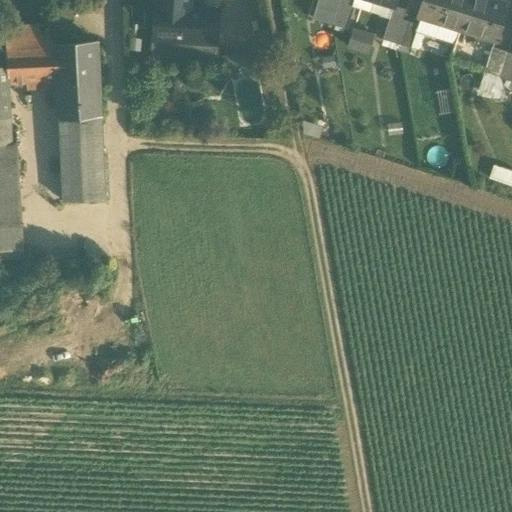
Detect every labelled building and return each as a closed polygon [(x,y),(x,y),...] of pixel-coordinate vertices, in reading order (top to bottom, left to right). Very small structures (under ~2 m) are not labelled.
[(355,0),(317,0),(312,18),(332,24),(347,29),(353,8),(356,0),(355,0)] [(394,5),(376,0),(355,0),(356,0),(353,8),(390,19),(394,5)] [(420,16),(460,29),(468,0),(421,0),(416,15),(420,16)] [(468,0),(460,29),(498,41),(508,7),(486,0),(468,0)] [(383,39),(395,43),(406,9),(394,5),(390,19),(383,39)] [(157,6),(155,6),(152,49),(183,51),(182,57),(216,60),(219,9),(189,7),(157,6)] [(420,16),(418,25),(416,32),(455,44),(460,29),(420,16)] [(403,20),(395,43),(410,48),(416,32),(418,25),(403,20)] [(7,27),(8,50),(53,47),(52,25),(7,27)] [(375,34),(353,27),(346,47),(368,54),(375,34)] [(58,85),(59,117),(99,115),(95,40),(67,42),(67,46),(56,47),(58,85)] [(27,81),(27,87),(58,85),(56,47),(53,47),(8,50),(9,66),(10,66),(10,82),(27,81)] [(484,72),(499,76),(506,53),(491,49),(484,72)] [(0,50),(0,66),(9,66),(8,50),(0,50)] [(511,55),(506,53),(499,76),(511,80),(511,55)] [(257,57),(221,55),(220,66),(257,68),(257,57)] [(10,66),(9,66),(0,66),(0,145),(13,145),(14,144),(10,82),(10,66)] [(197,90),(219,90),(219,72),(197,72),(197,90)] [(499,76),(484,72),(476,96),(492,100),(508,98),(499,76)] [(59,117),(64,204),(104,202),(99,115),(59,117)] [(301,120),(303,134),(319,139),(322,126),(301,120)] [(402,122),(387,124),(388,137),(403,135),(402,122)] [(0,145),(0,170),(20,169),(19,144),(14,144),(13,145),(0,145)] [(511,170),(493,164),(488,180),(511,187),(511,170)] [(0,249),(24,249),(20,169),(0,170),(0,249)]
